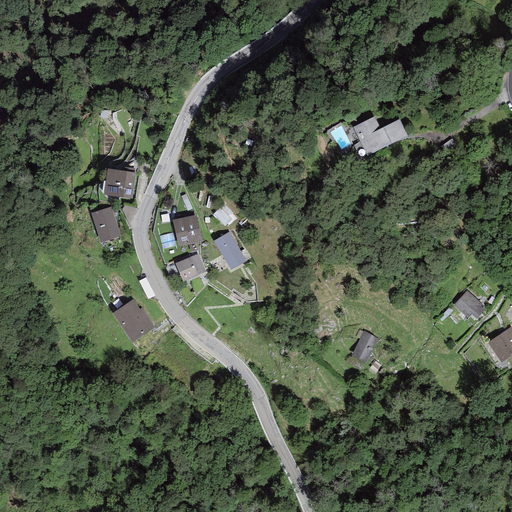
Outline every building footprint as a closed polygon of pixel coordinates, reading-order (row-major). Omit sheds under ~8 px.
[(341,150),(359,141),(368,157),(408,136),(400,121),(381,131),(375,118),(357,127),(350,116),(327,132),(341,150)] [(452,140),(441,148),(449,160),(460,152),(452,140)] [(135,175),(107,172),(104,197),(132,200),(135,175)] [(224,204),(213,215),(224,227),(232,220),(228,216),(232,212),(224,204)] [(111,208),(90,215),(101,245),(121,238),(111,208)] [(196,217),(172,222),(178,249),(202,243),(196,217)] [(230,234),(214,242),(230,272),(246,263),(230,234)] [(190,259),(175,265),(183,283),(198,277),(198,276),(205,273),(198,255),(190,258),(190,259)] [(145,279),(139,282),(148,300),(155,296),(145,279)] [(467,291),(453,307),(468,319),(471,316),(476,320),(487,308),(467,291)] [(133,301),(112,315),(132,345),(156,329),(142,309),(140,310),(133,301)] [(511,329),(511,328),(488,345),(501,364),(511,356),(511,329)] [(379,339),(364,332),(357,344),(351,358),(367,365),(372,353),(379,339)]
